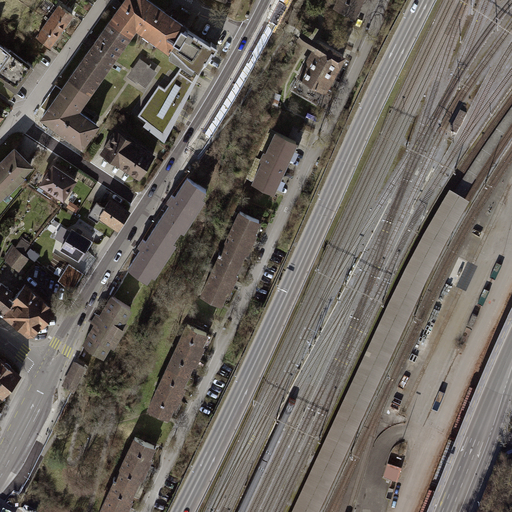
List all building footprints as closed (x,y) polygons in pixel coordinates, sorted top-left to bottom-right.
[(126,0),(122,6),(92,49),(63,89),(57,85),(41,107),(47,111),(42,118),(83,145),(97,125),(77,110),(136,27),(168,49),(169,48),(183,28),(184,26),(165,12),(147,0),(126,0)] [(340,0),(338,6),(364,18),(372,0),(340,0)] [(65,5),(41,34),(55,45),(79,16),(65,5)] [(183,28),(169,48),(184,62),(179,72),(166,89),(160,85),(139,116),(163,135),(212,51),(215,52),(218,47),(212,43),(211,45),(189,30),(188,32),(183,28)] [(0,32),(0,72),(22,86),(40,57),(0,32)] [(323,42),(305,76),(336,92),(354,57),(323,42)] [(141,57),(129,75),(148,87),(160,69),(141,57)] [(0,108),(0,124),(3,121),(8,116),(0,108)] [(277,132),(252,183),(276,195),(301,144),(277,132)] [(124,134),(107,160),(118,168),(145,186),(150,179),(162,160),(124,134)] [(0,211),(44,168),(15,139),(0,154),(0,211)] [(56,164),(42,182),(69,202),(82,184),(56,164)] [(142,239),(125,264),(148,279),(207,191),(184,176),(168,199),(142,239)] [(389,302),(290,511),(319,511),(436,262),(470,199),(450,188),(419,241),(389,302)] [(103,216),(119,229),(133,213),(118,199),(103,216)] [(102,201),(91,215),(98,221),(109,207),(102,201)] [(241,211),(202,295),(225,306),(236,283),(257,237),(264,221),(241,211)] [(73,224),(60,245),(87,262),(100,241),(73,224)] [(22,270),(32,258),(25,252),(32,243),(25,237),(7,258),(22,270)] [(69,263),(62,280),(78,287),(85,270),(69,263)] [(2,278),(0,280),(0,308),(17,324),(32,337),(55,310),(22,281),(15,289),(2,278)] [(136,310),(114,297),(107,308),(102,316),(99,314),(96,319),(94,323),(97,325),(92,333),(85,345),(107,358),(114,347),(117,349),(132,323),(129,321),(136,310)] [(186,327),(150,409),(177,420),(186,400),(205,355),(213,338),(186,327)] [(0,356),(0,393),(3,396),(21,371),(0,356)] [(80,383),(88,369),(75,362),(71,369),(67,378),(63,385),(72,390),(76,392),(80,383)] [(136,437),(116,478),(138,488),(142,478),(145,479),(154,459),(152,458),(157,447),(136,437)] [(388,462),(384,477),(392,479),(398,481),(402,467),(388,462)] [(138,488),(116,478),(100,511),(129,511),(135,500),(133,499),(138,488)] [(361,489),(353,511),(386,511),(391,498),(386,496),(370,492),(361,489)]
